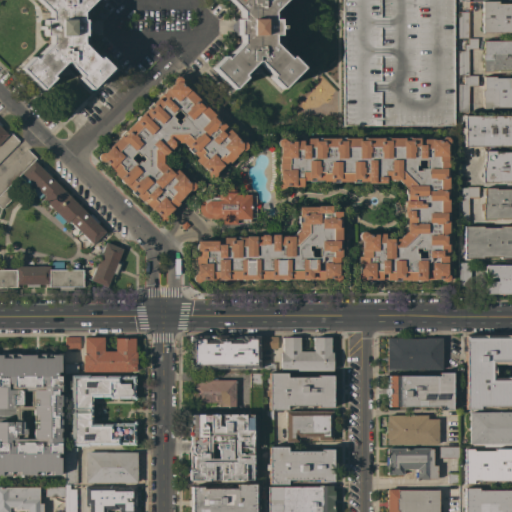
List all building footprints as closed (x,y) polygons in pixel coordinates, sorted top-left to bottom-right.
[(81,19),(83,19),(83,22),(85,22),(87,23),(88,24),(89,25),(90,27),(90,28),(89,30),(88,31),(87,32),(86,33),(83,33),(83,36),(80,36),(81,43),(96,59),(99,56),(110,68),(89,89),(78,78),(80,75),(66,62),(64,62),(50,75),(52,78),(41,89),(20,68),(31,57),(34,59),(49,43),(49,35),(43,36),(43,29),(40,29),(40,26),(43,26),(43,19),(49,19),(49,12),(37,0),(92,0),(81,12),(81,19)] [(239,42),(240,35),(236,35),(236,33),(234,32),(232,30),(231,27),(231,25),(232,23),(235,21),(237,21),(237,19),(239,19),(239,11),(228,0),(282,0),(271,11),(271,19),(277,19),(277,25),(280,25),(280,28),(277,28),(277,35),(271,35),(271,42),(279,50),(287,58),(289,55),(301,67),(280,89),(268,77),(270,74),(257,61),(254,61),(241,75),(243,77),(232,89),(210,68),(222,56),(224,58),(239,42)] [(453,0),(453,125),(343,126),(342,0),(453,0)] [(497,1),(498,3),(511,3),(511,33),(511,32),(482,33),(482,30),(480,30),(480,26),(481,26),(481,22),(480,22),(480,18),(481,18),(482,1),(497,1)] [(469,11),(469,38),(458,38),(458,11),(469,11)] [(467,76),(467,75),(458,75),(458,50),(463,50),(463,44),(468,44),(467,38),(477,38),(477,49),(468,49),(468,76),(467,76)] [(511,41),(511,70),(491,70),(491,72),(482,72),(482,60),(481,60),(481,54),(483,54),(483,41),(511,41)] [(158,220),(157,217),(157,215),(145,203),(142,200),(141,201),(136,196),(135,197),(130,192),(131,191),(113,174),(115,173),(104,161),(102,162),(99,161),(98,158),(97,156),(99,153),(104,152),(166,88),(167,89),(173,83),(172,81),(173,79),(175,77),(178,76),(181,78),(181,80),(181,83),(187,89),(187,88),(199,100),(200,99),(205,104),(204,105),(214,115),(214,114),(219,119),(219,120),(225,126),(225,127),(228,129),(236,136),(235,137),(240,141),(242,141),(244,142),(246,144),(246,147),(244,150),(241,150),(239,150),(235,155),(235,156),(229,163),(227,161),(221,167),(220,167),(215,172),(216,174),(214,177),(211,179),(208,177),(206,174),(207,172),(202,167),(202,168),(194,160),(197,158),(193,153),(192,154),(187,149),(188,148),(182,143),(173,142),(173,146),(165,154),(162,154),(162,163),(172,173),(176,169),(183,177),(187,181),(189,181),(192,182),(194,185),(194,188),(192,190),(190,190),(187,190),(183,195),(183,196),(177,202),(178,203),(172,210),(171,210),(166,215),(166,217),(165,221),(162,222),(158,220)] [(468,76),(477,76),(477,86),(468,86),(468,112),(458,112),(458,84),(464,84),(463,76),(467,76),(468,76)] [(495,76),(495,78),(511,78),(511,107),(491,108),(491,110),(483,110),(482,108),(482,97),(481,97),(481,90),(483,90),(483,76),(495,76)] [(511,115),(511,146),(463,146),(463,115),(511,115)] [(0,123),(2,125),(0,127),(8,135),(10,132),(19,141),(18,141),(19,142),(0,161),(0,123)] [(441,281),(440,279),(424,279),(424,281),(400,281),(393,281),(393,280),(385,280),(385,277),(381,277),(381,280),(364,280),(361,282),(357,282),(355,280),(355,277),(358,272),(358,265),(357,265),(357,256),(360,256),(360,248),(361,248),(361,240),(359,239),(358,237),(358,234),(360,232),(363,231),(366,233),(367,234),(376,234),(384,234),(384,239),(386,239),(387,238),(389,238),(390,238),(398,238),(405,231),(405,218),(403,218),(403,200),(405,200),(405,188),(397,180),(384,180),(384,183),(366,183),(366,181),(359,181),(359,182),(352,182),(352,181),(338,181),(338,182),(331,182),(322,181),(322,180),(315,180),(315,181),(308,181),(308,180),(301,180),(301,187),(291,187),(291,186),(285,186),(281,189),(278,188),(276,186),(275,183),(277,181),(278,180),(278,163),(278,147),(277,145),(276,144),(277,141),(278,139),(282,138),(286,141),(291,141),(291,140),(302,141),(302,145),(306,145),(306,138),(313,138),(313,137),(321,137),(320,138),(337,138),(337,137),(344,137),(344,138),(358,138),(358,137),(365,137),(365,138),(382,138),(382,137),(389,137),(389,138),(402,138),(402,137),(409,137),(409,138),(418,138),(418,145),(422,145),(422,139),(433,139),(439,140),(441,138),(443,137),(446,137),(448,139),(449,142),(447,144),(446,146),(446,153),(446,161),(447,161),(447,169),(448,169),(448,176),(447,176),(447,193),(448,193),(448,200),(447,200),(447,213),(448,213),(448,221),(447,221),(447,237),(448,237),(448,244),(447,244),(447,252),(440,252),(440,256),(446,256),(446,265),(446,272),(447,274),(449,276),(448,279),(447,281),(443,282),(441,281)] [(27,150),(27,149),(36,158),(34,161),(41,168),(43,166),(52,175),(50,177),(89,215),(91,214),(99,222),(97,224),(105,232),(92,244),(69,221),(66,223),(65,221),(62,225),(53,216),(56,213),(42,199),(45,197),(21,173),(9,185),(16,193),(1,209),(0,208),(0,175),(26,149),(27,150)] [(495,151),(495,152),(511,151),(511,183),(511,182),(498,182),(482,182),(481,167),(482,167),(482,162),(483,161),(483,151),(495,151)] [(249,194),(249,222),(245,222),(245,219),(236,219),(236,224),(218,224),(218,219),(212,219),(212,218),(209,218),(206,218),(202,216),(200,213),(198,210),(198,207),(198,204),(199,202),(202,198),(205,196),(208,195),(212,195),(218,195),(218,193),(223,193),(223,187),(229,188),(229,185),(236,185),(236,194),(249,194)] [(478,198),(469,198),(469,224),(458,224),(458,187),(478,187),(478,198)] [(495,188),(495,189),(511,189),(511,219),(494,219),(494,220),(482,220),(482,210),(479,210),(479,204),(483,204),(483,198),(483,188),(495,188)] [(334,282),(332,280),(314,280),(314,279),(311,279),(288,279),(269,279),(257,279),(257,280),(226,279),(226,280),(216,280),(200,280),(200,281),(197,282),(194,282),(192,280),(192,277),(193,276),(194,274),(194,257),(196,257),(196,251),(196,241),(216,241),(216,244),(222,244),(222,238),(231,238),(231,237),(238,237),(238,238),(244,238),(244,236),(254,236),(260,236),(260,235),(265,235),(265,234),(273,234),(277,234),(277,236),(284,236),(285,236),(287,236),(288,236),(289,237),(292,236),(298,230),(298,223),(297,223),(297,216),(298,216),(298,207),(316,207),(316,206),(330,206),(330,212),(331,212),(331,211),(340,211),(340,221),(341,221),(341,227),(340,227),(340,241),(341,241),(341,248),(340,248),(340,257),(338,257),(338,266),(338,272),(339,274),(340,277),(339,280),(337,282),(335,282),(334,282)] [(189,225),(184,230),(180,226),(185,221),(189,225)] [(481,227),(499,228),(499,226),(511,226),(511,258),(500,258),(500,257),(482,257),(482,259),(463,258),(463,226),(481,227)] [(116,263),(119,264),(115,274),(112,273),(106,287),(90,280),(91,277),(87,275),(91,265),(95,267),(106,242),(122,249),(116,263)] [(0,269),(15,269),(15,266),(49,266),(49,269),(51,269),(51,262),(63,261),(63,270),(82,270),(82,287),(72,287),(72,290),(59,290),(59,287),(48,287),(48,284),(38,284),(38,287),(26,287),(26,284),(16,284),(16,287),(5,287),(5,291),(0,291),(0,269)] [(470,263),(469,297),(458,297),(458,262),(470,263)] [(484,292),(484,287),(486,285),(486,281),(497,281),(497,277),(486,277),(486,274),(484,272),(484,266),(487,265),(511,265),(511,263),(511,294),(486,294),(484,292)] [(511,406),(478,406),(478,409),(465,409),(464,351),(462,351),(462,345),(464,345),(464,336),(511,335),(511,365),(505,365),(505,364),(493,364),(493,367),(494,367),(494,375),(493,375),(493,377),(511,377),(511,406)] [(226,336),(226,338),(242,338),(242,336),(258,336),(258,352),(258,368),(189,368),(189,336),(226,336)] [(276,336),(276,348),(262,348),(261,336),(276,336)] [(64,337),(79,337),(79,349),(64,349),(64,337)] [(87,371),(82,371),(82,355),(84,355),(84,337),(103,337),(103,351),(114,351),(114,338),(134,338),(134,352),(136,352),(136,365),(135,365),(135,371),(128,371),(128,372),(87,372),(87,371)] [(280,371),(280,352),(282,352),(282,337),(299,337),(299,351),(313,351),(313,337),(330,337),(330,352),(332,352),(332,371),(280,371)] [(403,338),(424,338),(441,338),(441,370),(386,370),(386,338),(403,338)] [(0,476),(0,422),(11,422),(11,424),(13,424),(13,421),(15,422),(15,405),(10,405),(10,408),(0,408),(0,355),(1,355),(1,358),(18,358),(18,354),(34,355),(34,357),(51,358),(51,354),(59,354),(59,372),(56,372),(56,376),(59,376),(59,387),(60,387),(60,391),(56,391),(56,395),(60,395),(60,406),(58,406),(58,412),(60,412),(60,432),(58,432),(58,437),(59,437),(59,453),(56,453),(56,457),(60,457),(60,475),(52,475),(52,476),(34,475),(18,474),(18,476),(0,476)] [(77,363),(77,373),(65,373),(65,363),(77,363)] [(274,363),(274,372),(262,372),(261,363),(274,363)] [(249,373),(260,373),(260,410),(249,410),(249,373)] [(331,388),(341,388),(341,394),(334,394),(331,394),(331,407),(316,407),(316,405),(286,405),(286,410),(267,410),(267,396),(265,396),(265,390),(267,390),(267,373),(286,373),(286,377),(316,377),(316,375),(331,375),(331,388)] [(387,394),(384,394),(384,388),(387,388),(387,376),(437,376),(437,373),(451,373),(451,388),(453,388),(453,394),(451,394),(451,410),(437,410),(437,407),(387,407),(387,394)] [(70,411),(70,389),(68,389),(68,380),(70,380),(70,375),(88,375),(88,376),(135,376),(135,384),(134,384),(134,396),(135,396),(136,397),(135,399),(134,400),(133,399),(132,398),(109,399),(109,397),(91,397),(91,411),(91,424),(111,424),(111,423),(132,423),(132,421),(133,421),(135,421),(136,422),(136,424),(135,425),(134,425),(134,436),(135,436),(135,445),(70,446),(70,441),(68,441),(68,432),(70,432),(70,411)] [(234,393),(236,393),(236,396),(234,396),(234,407),(218,407),(218,403),(189,403),(189,380),(234,380),(234,393)] [(268,447),(262,447),(262,410),(272,410),(272,447),(268,447)] [(331,411),(332,440),(317,440),(317,436),(297,437),(297,442),(285,442),(285,411),(331,411)] [(511,412),(511,443),(469,444),(469,412),(511,412)] [(188,480),(188,469),(192,469),(192,456),(189,453),(189,451),(188,449),(190,445),(190,436),(188,436),(188,423),(190,423),(190,415),(191,414),(251,414),(251,430),(254,430),(254,440),(251,440),(251,455),(254,455),(254,464),(251,464),(251,480),(188,480)] [(426,415),(426,419),(437,419),(437,444),(386,444),(386,438),(385,438),(385,421),(386,421),(386,415),(426,415)] [(272,448),(286,448),(286,451),(319,451),(319,449),(331,449),(331,463),(334,463),(334,468),(331,468),(331,481),(320,481),(320,480),(286,480),(286,484),(268,484),(268,471),(265,471),(265,464),(267,464),(268,447),(272,447),(272,448)] [(458,447),(458,458),(438,458),(438,447),(458,447)] [(65,448),(76,448),(76,483),(64,483),(65,448)] [(386,464),(387,464),(387,459),(386,459),(386,448),(429,448),(429,449),(432,449),(432,465),(436,465),(436,472),(438,472),(438,474),(436,474),(436,479),(429,479),(429,480),(418,480),(417,481),(416,481),(415,480),(415,478),(415,472),(416,472),(416,469),(402,469),(402,475),(386,475),(386,464)] [(463,448),(473,448),(473,450),(493,450),(493,448),(511,448),(511,481),(478,481),(478,480),(473,480),(473,483),(464,483),(463,448)] [(105,452),(136,452),(136,483),(85,482),(85,452),(105,452)] [(458,473),(458,484),(447,484),(447,473),(458,473)] [(65,511),(65,497),(45,497),(45,492),(41,492),(41,487),(44,487),(44,485),(65,485),(66,485),(69,485),(69,489),(75,489),(75,511),(52,511),(65,511)] [(190,511),(190,506),(188,506),(188,500),(190,500),(190,486),(202,486),(202,488),(235,488),(235,485),(254,485),(254,499),(257,499),(257,505),(254,505),(254,511),(190,511)] [(267,511),(267,486),(320,486),(320,485),(331,485),(331,490),(333,490),(333,500),(332,500),(332,504),(333,504),(333,511),(267,511)] [(116,486),(116,487),(127,487),(127,486),(135,486),(135,511),(118,511),(118,509),(119,509),(119,507),(116,507),(116,509),(115,509),(113,510),(110,510),(108,509),(105,509),(106,511),(88,511),(88,506),(87,506),(85,505),(84,486),(116,486)] [(0,511),(0,487),(38,487),(38,503),(42,503),(42,511),(24,511),(9,511),(0,511)] [(478,488),(478,490),(511,490),(511,511),(464,511),(464,488),(478,488)] [(396,489),(396,490),(438,490),(438,511),(386,511),(386,489),(396,489)]
